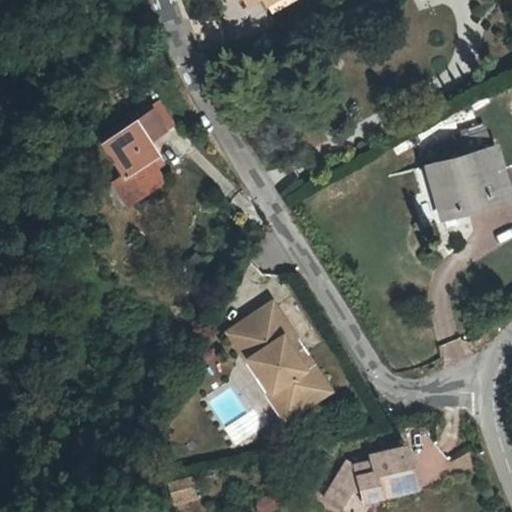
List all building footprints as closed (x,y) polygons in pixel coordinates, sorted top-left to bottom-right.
[(177,97),(164,104),(173,120),(186,113),(177,97)] [(173,120),(164,104),(118,130),(137,163),(130,168),(143,191),(178,172),(170,159),(164,148),(171,145),(162,127),(173,120)] [(469,141),(473,158),(498,153),(494,135),(469,141)] [(177,155),(171,145),(164,148),(170,159),(177,155)] [(498,153),(473,158),(437,166),(448,216),(464,213),(462,207),(490,202),(492,207),(511,203),(511,194),(502,152),(498,153)] [(243,359),(268,409),(292,397),(297,407),(316,397),(303,371),(296,374),(279,340),(285,337),(271,308),(239,324),(253,353),(243,359)] [(223,332),(268,422),(297,407),(292,397),(268,409),(243,359),(253,353),(239,324),(223,332)] [(290,334),(285,337),(279,340),(296,374),(303,371),(307,368),(290,334)] [(350,511),(359,511),(368,502),(454,472),(428,431),(376,456),(377,462),(360,466),(353,462),(329,497),(350,511)] [(166,480),(171,505),(197,499),(192,474),(166,480)] [(263,511),(267,511),(280,502),(271,490),(256,502),(263,511)] [(368,511),(373,506),(368,502),(359,511),(368,511)]
